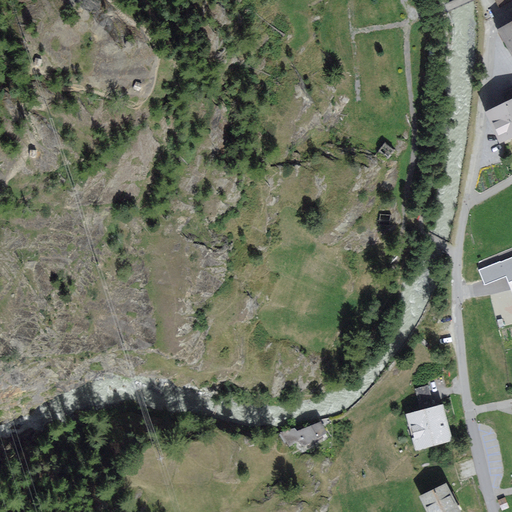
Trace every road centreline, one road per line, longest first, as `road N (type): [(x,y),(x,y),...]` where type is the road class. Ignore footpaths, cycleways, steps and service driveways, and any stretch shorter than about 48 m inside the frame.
road 1 (residential): [(493,511),(463,413),(452,264),(488,34),(511,12)]
road 2 (track): [(405,0),(409,205),(419,231)]
